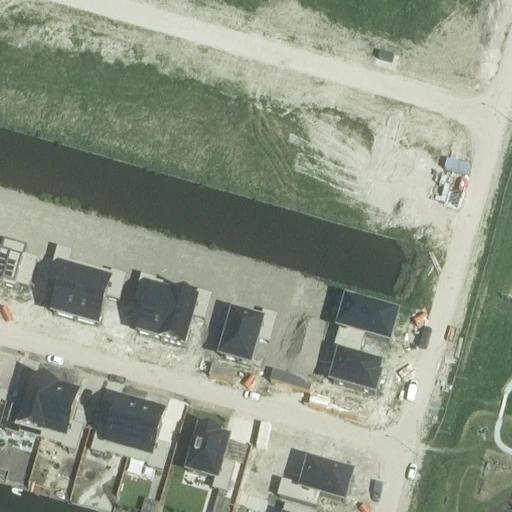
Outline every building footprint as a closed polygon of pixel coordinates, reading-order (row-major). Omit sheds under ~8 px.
[(224,0),(223,6),(245,12),(248,0),(224,0)] [(248,0),(245,12),(268,19),(273,0),(248,0)] [(323,0),(315,28),(334,34),(335,31),(345,34),(351,12),(363,15),(367,0),(323,0)] [(436,0),(434,9),(458,16),(462,4),(486,11),(489,0),(436,0)] [(436,29),(428,54),(471,67),(475,50),(473,49),(476,39),(454,33),(457,21),(433,13),(429,27),(436,29)] [(31,52),(23,76),(37,80),(40,70),(61,76),(74,34),(51,27),(43,55),(31,52)] [(74,34),(61,76),(83,82),(80,92),(93,96),(100,72),(88,69),(96,40),(74,34)] [(132,55),(120,97),(148,105),(145,115),(159,118),(166,91),(154,88),(161,63),(132,55)] [(191,99),(184,123),(198,127),(200,118),(222,124),(222,123),(234,81),(235,80),(212,74),(203,103),(191,99)] [(234,81),(222,123),(243,130),(240,140),(254,144),(261,120),(249,116),(257,88),(234,81)] [(297,102),(284,145),(312,152),(309,162),(323,166),(331,139),(318,135),(325,110),(297,102)] [(392,159),(388,172),(412,179),(415,167),(440,174),(448,148),(406,135),(398,161),(392,159)] [(388,195),(380,221),(423,233),(428,217),(425,216),(428,206),(406,199),(409,187),(385,180),(381,194),(388,195)] [(53,230),(40,227),(37,239),(49,243),(53,230)] [(0,288),(3,289),(4,287),(15,291),(16,289),(28,293),(35,268),(23,265),(26,253),(3,247),(0,256),(0,288)] [(211,275),(208,284),(220,288),(223,278),(228,261),(216,257),(211,275)] [(56,259),(49,283),(61,287),(53,315),(76,322),(88,279),(66,273),(69,263),(56,259)] [(88,279),(76,322),(98,328),(107,300),(119,303),(126,279),(112,275),(109,285),(88,279)] [(142,278),(135,303),(147,306),(139,334),(162,341),(174,299),(152,292),(155,282),(142,278)] [(162,341),(161,342),(184,348),(192,319),(205,323),(212,298),(198,295),(195,304),(174,298),(174,299),(162,341)] [(341,330),(337,343),(361,350),(364,338),(389,345),(397,318),(354,306),(347,332),(341,330)] [(233,316),(221,358),(250,367),(257,342),(269,345),(277,318),(264,314),(261,324),(233,316)] [(288,329),(283,348),(296,351),(301,333),(288,329)] [(339,359),(332,384),(375,396),(379,379),(378,379),(381,369),(357,362),(361,350),(337,343),(333,357),(339,359)] [(13,410),(6,434),(19,438),(20,436),(41,442),(56,391),(34,384),(25,413),(13,410)] [(56,391),(41,442),(63,449),(62,450),(76,454),(83,430),(70,426),(79,398),(56,391)] [(99,429),(92,454),(106,457),(106,455),(128,461),(142,411),(119,404),(112,433),(99,429)] [(142,411),(128,461),(149,467),(148,469),(162,473),(169,449),(157,445),(165,417),(142,411)] [(200,431),(188,474),(215,482),(213,491),(226,495),(234,468),(222,464),(228,442),(218,439),(219,437),(200,431)] [(296,489),(292,502),(316,509),(319,497),(344,504),(352,477),(309,465),(302,490),(296,489)]
